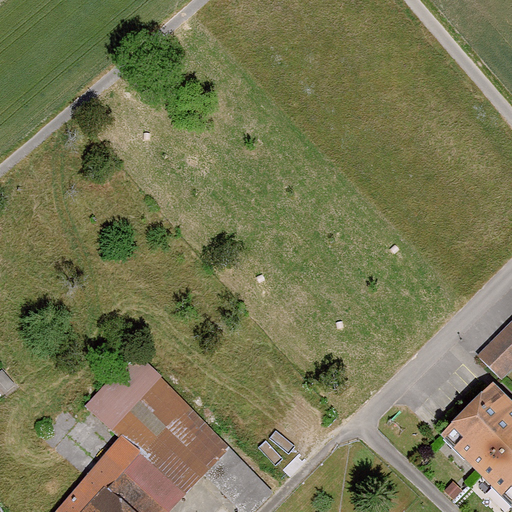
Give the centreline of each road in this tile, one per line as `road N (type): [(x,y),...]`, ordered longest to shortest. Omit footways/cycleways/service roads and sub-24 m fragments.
road 1 (residential): [(511,273),(266,511)]
road 2 (residential): [(201,0),(0,170)]
road 3 (track): [(413,0),(511,114)]
